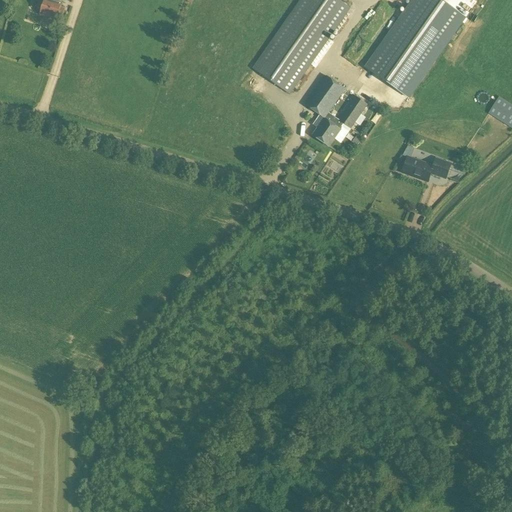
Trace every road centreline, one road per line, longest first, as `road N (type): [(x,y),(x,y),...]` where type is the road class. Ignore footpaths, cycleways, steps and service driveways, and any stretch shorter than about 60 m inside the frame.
road 1 (unclassified): [(511,293),(380,224),(0,107)]
road 2 (track): [(293,109),(365,3),(378,0)]
